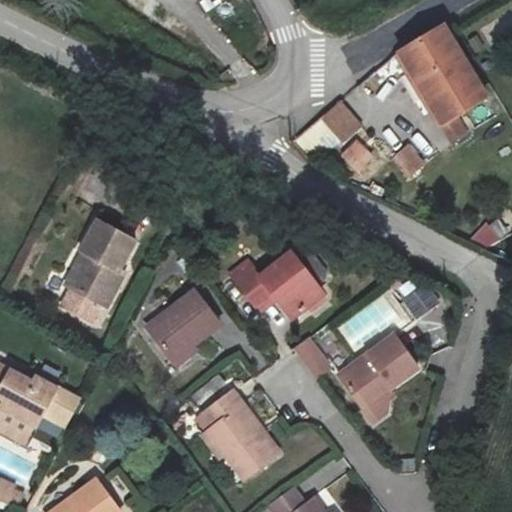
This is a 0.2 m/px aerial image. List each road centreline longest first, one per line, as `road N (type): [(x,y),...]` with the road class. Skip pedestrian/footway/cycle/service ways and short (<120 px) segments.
road 1 (residential): [(232,110),(270,163),(488,274)]
road 2 (unclassified): [(0,6),(173,92),(232,110)]
road 3 (residential): [(426,511),(488,274)]
road 4 (unclassified): [(289,53),(365,51),(450,0)]
